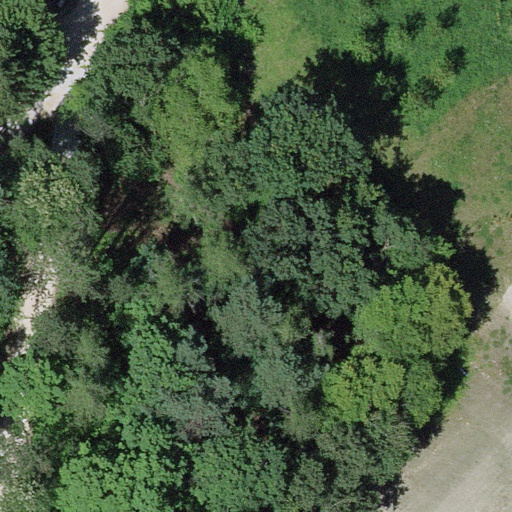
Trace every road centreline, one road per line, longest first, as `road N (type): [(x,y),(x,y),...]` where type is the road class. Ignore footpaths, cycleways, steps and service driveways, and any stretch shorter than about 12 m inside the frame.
road 1 (track): [(79,42),(46,288),(0,499)]
road 2 (track): [(423,511),(511,407)]
road 3 (track): [(0,152),(79,42)]
